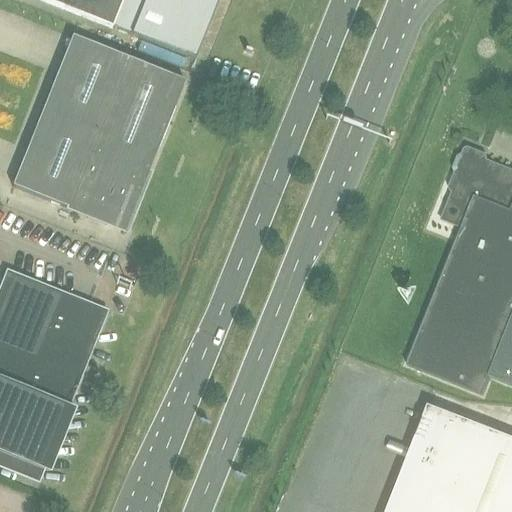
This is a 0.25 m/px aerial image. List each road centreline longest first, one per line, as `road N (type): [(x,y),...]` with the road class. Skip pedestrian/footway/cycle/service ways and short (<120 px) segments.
road 1 (primary): [(345,0),(140,511)]
road 2 (primary): [(198,511),(401,0)]
